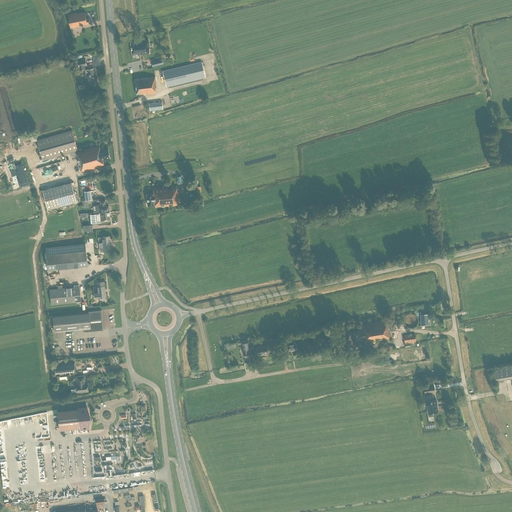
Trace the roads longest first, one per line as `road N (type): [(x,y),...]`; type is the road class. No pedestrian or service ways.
road 1 (unclassified): [(100,0),(125,255),(123,328)]
road 2 (unclassified): [(197,311),(511,243)]
road 3 (primary): [(144,270),(130,220),(109,0)]
road 4 (unclassified): [(123,328),(132,375),(159,393),(173,511)]
road 5 (track): [(37,188),(44,219),(32,255),(47,374)]
road 6 (primary): [(196,511),(167,370)]
road 7 (unclassified): [(352,362),(214,385)]
